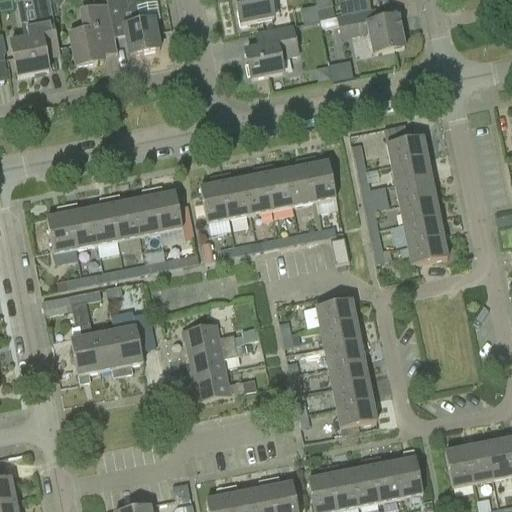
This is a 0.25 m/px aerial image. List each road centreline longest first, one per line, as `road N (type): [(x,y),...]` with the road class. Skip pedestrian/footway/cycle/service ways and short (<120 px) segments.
road 1 (unclassified): [(511,412),(415,432),(406,426),(386,296)]
road 2 (residential): [(217,128),(450,83)]
road 3 (residential): [(45,429),(0,196)]
road 4 (residential): [(0,172),(217,128)]
road 5 (unclassified): [(450,83),(485,277)]
road 6 (residential): [(217,128),(191,0)]
